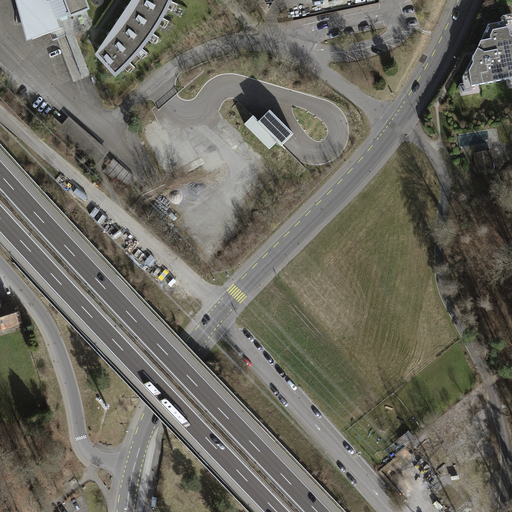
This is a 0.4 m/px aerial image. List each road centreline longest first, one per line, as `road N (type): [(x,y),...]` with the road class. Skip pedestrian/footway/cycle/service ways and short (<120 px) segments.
road 1 (motorway): [(318,511),(0,173)]
road 2 (unclassified): [(503,511),(505,431),(438,272),(443,174),(431,150),(398,125)]
road 3 (motorway): [(0,217),(276,511)]
road 4 (unclassified): [(0,99),(218,315)]
road 5 (secondary): [(218,315),(398,125)]
road 6 (unclassified): [(218,315),(390,511)]
road 7 (unclassified): [(134,468),(85,449),(53,334),(0,263)]
road 8 (secondary): [(134,468),(154,408),(218,315)]
road 9 (secondary): [(398,125),(466,0)]
